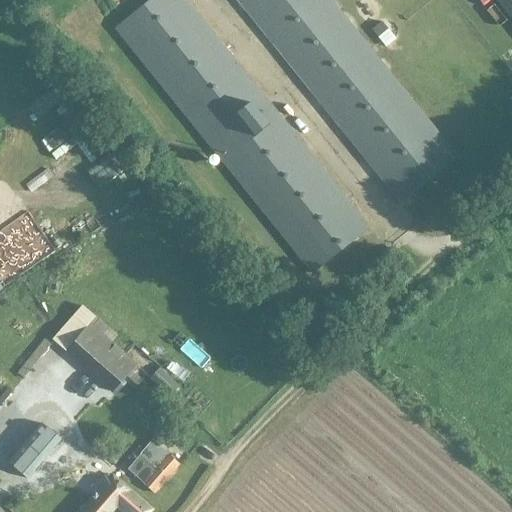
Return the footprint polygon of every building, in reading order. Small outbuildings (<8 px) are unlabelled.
[(148,0),(113,28),(312,275),(370,228),(186,0),(148,0)] [(235,0),(399,204),(458,157),(331,0),(235,0)] [(511,0),(493,0),(511,23),(511,0)] [(65,349),(111,391),(136,364),(90,322),(65,349)] [(160,368),(150,379),(170,397),(180,386),(160,368)] [(26,480),(60,440),(40,423),(6,462),(26,480)] [(154,467),(142,482),(154,493),(179,464),(151,441),(140,455),(154,467)] [(111,475),(107,480),(103,477),(89,493),(93,496),(78,511),(111,511),(116,506),(122,511),(148,511),(150,510),(111,475)]
